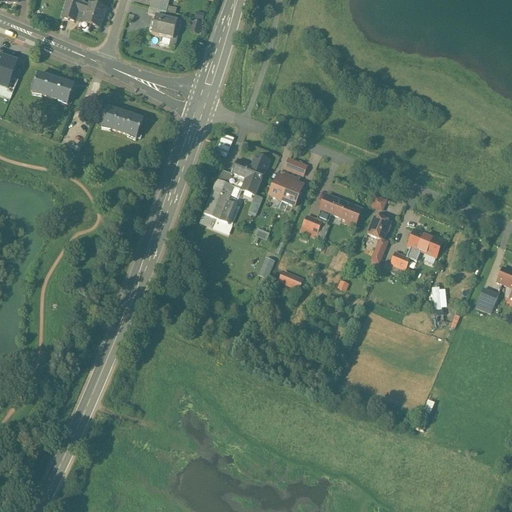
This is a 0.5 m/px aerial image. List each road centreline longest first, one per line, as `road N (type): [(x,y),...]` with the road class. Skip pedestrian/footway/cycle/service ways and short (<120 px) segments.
road 1 (secondary): [(202,104),(166,210),(34,511)]
road 2 (residential): [(511,228),(202,104)]
